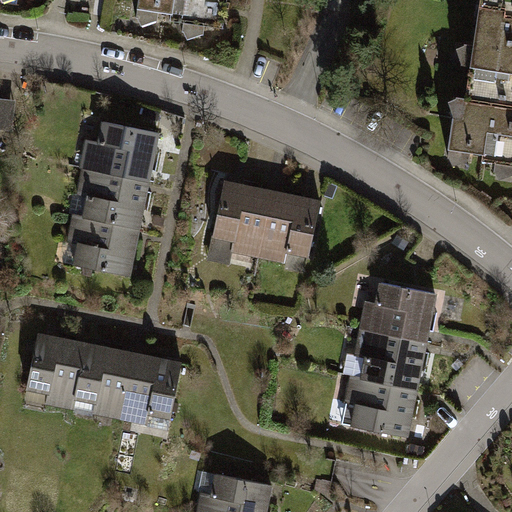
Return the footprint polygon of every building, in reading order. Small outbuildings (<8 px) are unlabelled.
[(219,0),(149,0),(149,4),(218,14),(219,0)] [(511,0),(493,0),(483,72),(511,76),(511,0)] [(511,76),(483,72),(474,128),(462,127),(457,158),(511,166),(511,76)] [(91,164),(156,177),(165,133),(100,119),(91,164)] [(81,213),(147,226),(156,177),(91,164),(81,213)] [(215,259),(259,268),(274,190),(230,181),(215,259)] [(309,278),(325,200),(274,190),(259,268),(309,278)] [(72,260),(137,274),(147,226),(81,213),(72,260)] [(445,292),(375,280),(367,329),(436,341),(445,292)] [(79,409),(95,339),(45,328),(30,398),(79,409)] [(436,341),(367,329),(358,377),(427,389),(436,341)] [(126,419),(141,350),(95,339),(79,409),(126,419)] [(175,430),(190,361),(141,350),(126,419),(175,430)] [(349,429),(418,441),(427,389),(358,377),(349,429)] [(272,511),(278,483),(208,471),(201,511),(272,511)]
